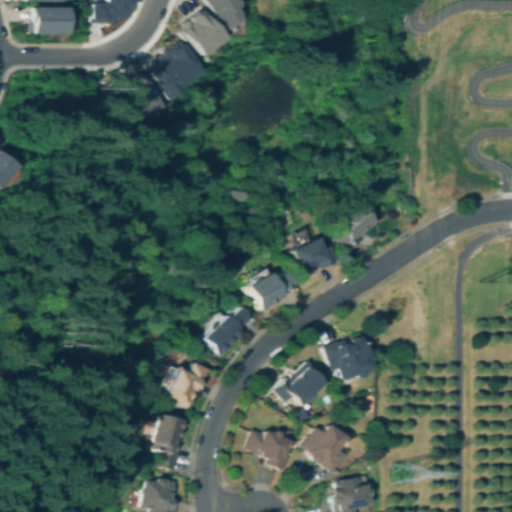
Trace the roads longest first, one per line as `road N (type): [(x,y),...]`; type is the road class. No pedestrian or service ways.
road 1 (residential): [(208,511),(212,422),(232,376),(278,335),(443,225),(480,211)]
road 2 (residential): [(0,54),(114,47),(143,24),(155,0)]
